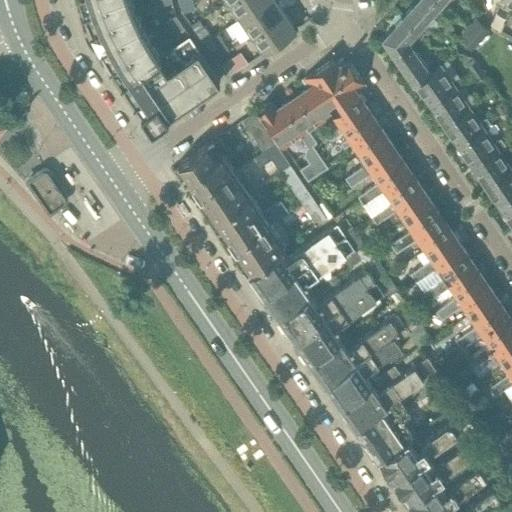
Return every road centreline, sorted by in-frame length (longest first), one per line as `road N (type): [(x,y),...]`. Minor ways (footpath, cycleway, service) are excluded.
road 1 (residential): [(377,511),(137,163)]
road 2 (residential): [(112,181),(340,511)]
road 3 (residential): [(511,271),(337,27)]
road 4 (residential): [(337,27),(137,163)]
road 5 (residential): [(137,163),(59,49),(40,0)]
road 6 (residential): [(16,37),(112,181)]
